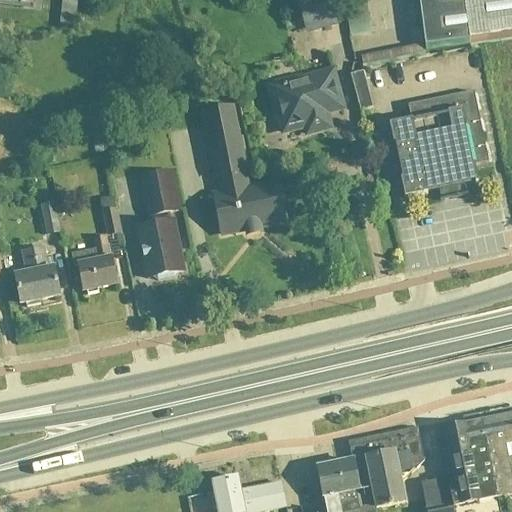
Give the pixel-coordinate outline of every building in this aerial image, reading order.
[(0,0),(0,6),(19,9),(20,0),(0,0)] [(314,0),(321,26),(336,22),(330,0),(314,0)] [(511,41),(511,0),(417,0),(424,54),(511,41)] [(375,17),(354,18),(355,41),(377,40),(375,17)] [(331,74),(270,90),(282,134),(304,129),(306,136),(328,130),(325,116),(341,112),(331,74)] [(361,74),(349,77),(359,113),(371,110),(361,74)] [(473,168),(487,165),(473,95),(407,108),(410,123),(388,127),(392,146),(393,145),(401,182),(399,182),(403,201),(426,196),(425,194),(437,192),(439,202),(438,202),(438,204),(467,198),(467,196),(466,197),(464,186),(473,185),(474,187),(477,186),(473,168)] [(213,198),(221,237),(283,224),(275,185),(246,191),(243,175),(245,175),(231,109),(202,115),(215,181),(217,180),(220,196),(213,198)] [(176,275),(182,274),(172,223),(170,223),(168,215),(178,213),(170,174),(140,180),(148,219),(150,219),(152,227),(136,230),(140,248),(144,251),(145,259),(143,263),(147,281),(152,280),(157,283),(173,280),(176,275)] [(52,206),(40,208),(46,237),(58,235),(52,206)] [(114,212),(102,215),(107,238),(119,236),(114,212)] [(94,252),(70,256),(73,269),(78,269),(83,294),(86,294),(87,298),(97,296),(96,291),(115,288),(110,261),(109,262),(104,240),(92,242),(94,252)] [(26,276),(14,278),(20,307),(24,306),(25,310),(40,307),(39,303),(59,299),(50,258),(44,259),(42,251),(21,255),(26,276)] [(0,285),(0,304),(10,301),(3,284),(0,285)] [(511,417),(496,421),(480,424),(458,429),(456,429),(452,430),(444,432),(445,440),(450,461),(456,491),(448,492),(452,511),(454,511),(474,507),(495,503),(504,501),(509,500),(511,499),(511,417)] [(423,464),(418,436),(348,451),(351,464),(316,471),(324,511),(380,511),(403,507),(399,486),(402,485),(423,464)] [(235,480),(234,480),(211,485),(217,511),(240,511),(237,495),(238,495),(235,480)] [(443,482),(420,486),(424,511),(446,511),(449,511),(443,482)] [(237,495),(240,511),(274,511),(285,510),(280,486),(238,495),(237,495)] [(504,501),(495,503),(497,511),(511,511),(509,500),(504,501)] [(497,511),(495,503),(474,507),(474,511),(497,511)]
